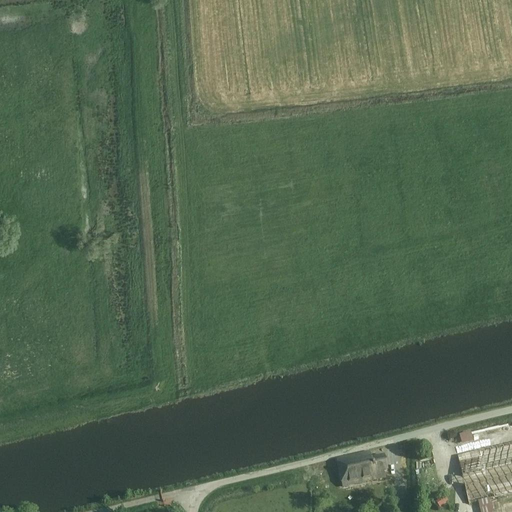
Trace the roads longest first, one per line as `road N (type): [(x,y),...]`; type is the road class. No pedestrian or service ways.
road 1 (unclassified): [(511,412),(195,492)]
road 2 (track): [(171,0),(193,286)]
